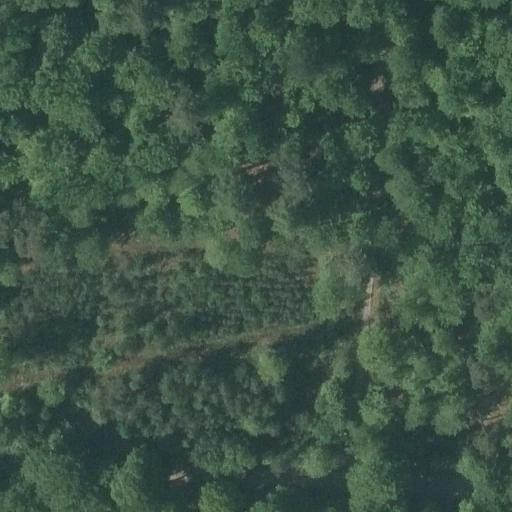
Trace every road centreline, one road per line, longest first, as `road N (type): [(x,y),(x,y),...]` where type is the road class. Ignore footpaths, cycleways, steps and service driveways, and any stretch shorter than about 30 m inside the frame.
road 1 (track): [(311,478),(383,0)]
road 2 (track): [(311,478),(0,471)]
road 3 (track): [(504,486),(311,478)]
